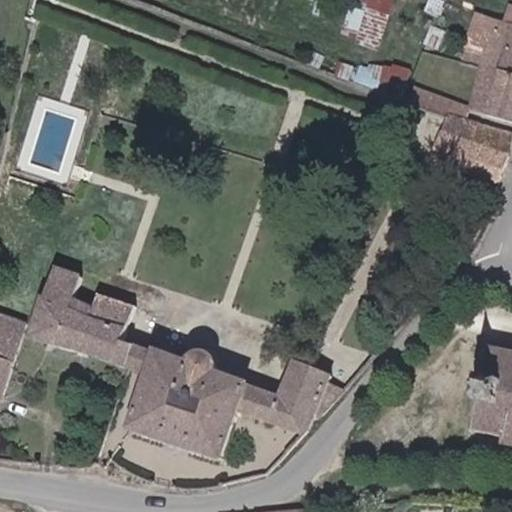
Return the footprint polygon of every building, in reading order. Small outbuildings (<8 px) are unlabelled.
[(349,0),(346,34),(361,35),(360,45),(388,48),(393,0),(349,0)] [(477,104),(511,115),(511,18),(511,21),(482,11),(467,57),(490,64),(477,104)] [(353,85),(406,96),(411,69),(359,58),(353,85)] [(456,116),(471,121),(476,108),(420,88),(416,102),(456,116)] [(511,131),(471,121),(456,116),(443,166),(504,183),(511,152),(511,131)] [(0,174),(64,191),(75,151),(11,134),(0,174)] [(155,374),(163,349),(131,338),(142,306),(105,292),(102,304),(81,295),(87,275),(60,266),(38,335),(71,346),(155,374)] [(0,435),(33,323),(0,311),(0,435)] [(511,350),(498,348),(483,433),(511,437),(511,350)] [(252,413),(311,434),(347,388),(337,382),(340,375),(303,360),(287,393),(229,370),(230,362),(227,357),(222,353),(213,350),(207,351),(202,354),(200,361),(163,349),(155,374),(141,433),(233,464),(252,413)]
